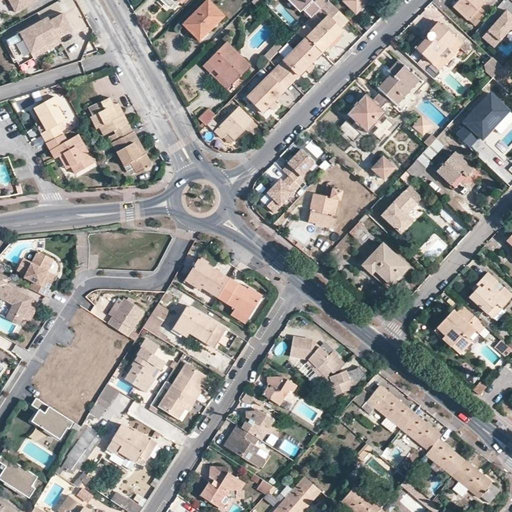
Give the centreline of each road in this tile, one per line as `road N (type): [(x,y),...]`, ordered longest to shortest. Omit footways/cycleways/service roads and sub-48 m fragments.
road 1 (residential): [(192,222),(159,278),(81,291),(0,418)]
road 2 (residential): [(304,281),(149,511)]
road 3 (residential): [(415,0),(243,173)]
road 4 (residential): [(204,172),(108,0)]
road 5 (residential): [(381,345),(511,199)]
road 6 (secondary): [(0,224),(151,206)]
road 7 (secondary): [(491,433),(381,345)]
road 8 (residential): [(123,52),(187,176)]
road 9 (residential): [(123,52),(0,92)]
